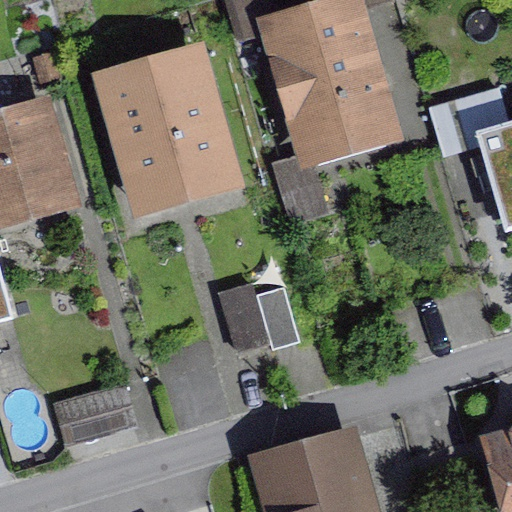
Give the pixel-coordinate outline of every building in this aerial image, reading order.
[(388,0),(227,0),(234,22),(272,11),(313,152),(384,131),(350,15),(390,3),(388,0)] [(209,55),(99,87),(140,227),(249,195),(209,55)] [(55,111),(0,128),(0,242),(87,216),(55,111)] [(511,122),(476,133),(499,212),(511,208),(511,122)] [(310,155),(273,165),(285,195),(292,220),(325,210),(310,155)] [(0,319),(16,316),(0,251),(0,319)] [(291,282),(229,292),(238,352),(300,342),(291,282)] [(511,511),(511,439),(492,444),(511,511)] [(363,511),(344,440),(266,461),(280,511),(363,511)]
